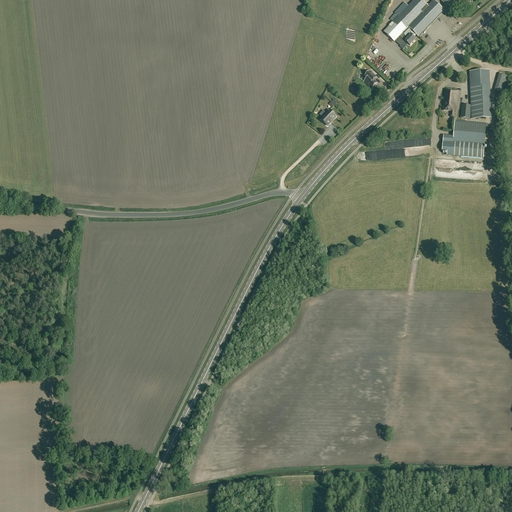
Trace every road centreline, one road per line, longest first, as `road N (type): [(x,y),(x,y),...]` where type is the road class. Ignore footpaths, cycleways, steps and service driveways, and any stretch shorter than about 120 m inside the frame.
road 1 (secondary): [(139,511),(300,200)]
road 2 (unclassified): [(300,200),(282,192),(173,214),(0,207)]
road 3 (secondary): [(300,200),(356,137),(511,0)]
